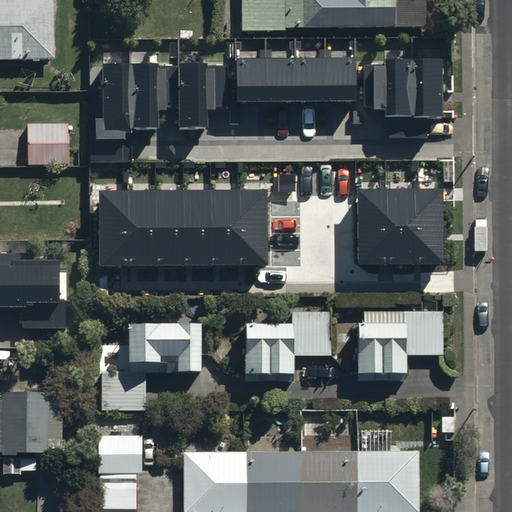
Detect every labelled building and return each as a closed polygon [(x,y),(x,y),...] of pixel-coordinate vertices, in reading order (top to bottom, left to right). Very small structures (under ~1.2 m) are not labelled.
[(0,0),(0,58),(32,59),(32,61),(39,61),(39,58),(54,58),(53,0),(0,0)] [(240,0),(240,29),(286,29),(286,25),(423,25),(423,0),(240,0)] [(355,61),(237,61),(237,104),(355,103),(355,61)] [(442,63),(365,63),(365,111),(385,111),(385,119),(443,119),(442,63)] [(226,65),(104,67),(104,122),(95,122),(96,142),(124,141),(124,132),(157,132),(157,111),(178,111),(178,132),(206,131),(206,112),(227,112),(226,65)] [(67,123),(27,123),(27,164),(67,164),(67,123)] [(273,132),(242,132),(242,154),(273,154),(273,132)] [(257,168),(218,169),(219,184),(257,184),(257,168)] [(213,200),(185,201),(186,275),(214,275),(213,200)] [(241,200),(213,200),(214,275),(242,275),(241,200)] [(269,200),(241,200),(242,275),(270,275),(269,200)] [(444,200),(417,201),(417,275),(445,275),(444,200)] [(157,201),(129,202),(130,276),(157,276),(157,201)] [(185,201),(157,201),(157,276),(186,275),(185,201)] [(388,201),(360,201),(361,276),(389,275),(388,201)] [(417,201),(388,201),(389,275),(417,275),(417,201)] [(129,202),(102,202),(103,277),(130,276),(129,202)] [(0,312),(25,312),(25,328),(66,328),(66,300),(61,300),(61,268),(33,268),(33,258),(0,258),(0,312)] [(152,322),(128,323),(129,362),(165,362),(165,372),(202,372),(201,322),(161,322),(161,319),(152,319),(152,322)] [(290,331),(242,331),(242,382),(291,382),(291,364),(328,365),(329,321),(290,320),(290,331)] [(362,321),(362,330),(356,330),(356,381),(406,381),(406,364),(442,364),(442,321),(362,321)] [(145,371),(102,372),(102,410),(145,410),(145,371)] [(0,395),(0,452),(52,453),(52,440),(64,440),(64,392),(3,392),(3,396),(0,395)] [(304,449),(354,449),(354,418),(303,418),(304,449)] [(98,454),(142,454),(142,434),(98,434),(98,454)] [(304,449),(183,450),(183,511),(419,511),(418,448),(354,449),(304,449)] [(142,454),(98,454),(98,473),(99,473),(99,509),(137,509),(137,473),(142,473),(142,454)] [(37,457),(2,457),(2,474),(22,474),(22,471),(37,471),(37,457)]
